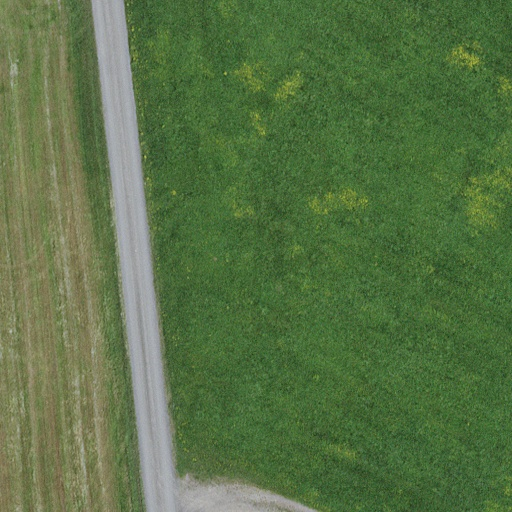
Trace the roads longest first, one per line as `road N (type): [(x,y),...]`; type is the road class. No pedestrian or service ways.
road 1 (track): [(110,0),(181,511)]
road 2 (track): [(195,511),(272,477),(344,511)]
